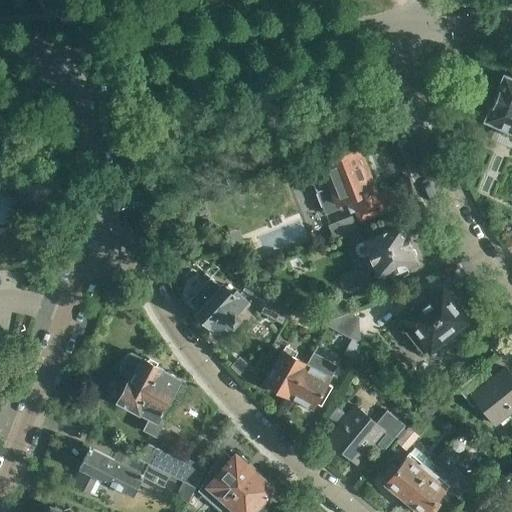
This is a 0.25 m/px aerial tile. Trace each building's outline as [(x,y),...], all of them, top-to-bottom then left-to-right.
[(511,76),(504,73),(486,118),(511,129),(511,76)] [(378,194),(359,147),(322,162),(323,165),(313,169),(312,170),(310,173),(310,175),(317,191),(325,209),(326,212),(340,207),(338,203),(353,198),(361,219),(397,205),(391,189),(378,194)] [(0,222),(17,222),(16,194),(12,194),(12,186),(16,186),(15,167),(0,167),(0,222)] [(335,237),(356,228),(351,216),(330,224),(335,237)] [(364,241),(358,243),(356,246),(356,249),(357,252),(360,255),(363,255),(369,253),(379,277),(391,272),(393,278),(397,277),(405,274),(408,272),(406,266),(418,262),(415,256),(417,254),(415,249),(412,248),(411,245),(412,244),(408,235),(406,235),(402,224),(363,240),(364,241)] [(352,241),(362,237),(359,229),(349,234),(352,241)] [(190,288),(196,293),(189,300),(199,309),(197,312),(210,325),(211,324),(218,330),(224,323),(228,326),(232,323),(233,324),(241,316),(239,314),(250,302),(243,296),(244,295),(236,287),(235,288),(230,283),(225,281),(224,282),(223,281),(219,285),(216,281),(215,282),(210,278),(204,284),(198,279),(190,288)] [(265,291),(255,286),(250,294),(261,300),(265,291)] [(417,306),(399,321),(423,353),(435,344),(439,343),(445,340),(445,336),(467,318),(466,317),(466,312),(461,306),(456,305),(442,287),(429,297),(423,291),(412,299),(417,306)] [(261,310),(267,313),(267,318),(273,321),(277,318),(283,321),(291,305),(270,294),(261,310)] [(348,310),(342,298),(305,313),(320,321),(348,310)] [(358,315),(352,312),(323,323),(352,338),(361,342),(358,315)] [(361,342),(352,338),(345,353),(360,360),(367,345),(361,342)] [(290,394),(307,363),(294,356),(297,351),(285,344),(282,350),(273,345),(264,362),(273,367),(265,382),(288,396),(290,394)] [(314,351),(290,395),(313,407),(316,401),(321,404),(332,386),(326,383),(337,363),(314,351)] [(131,352),(126,353),(119,368),(121,371),(131,377),(131,378),(130,378),(119,399),(151,416),(144,428),(156,434),(163,422),(161,417),(159,416),(171,394),(178,398),(186,384),(185,380),(161,368),(161,366),(143,356),(142,357),(131,352)] [(458,388),(465,397),(473,406),(478,402),(496,423),(509,413),(510,414),(511,412),(511,375),(505,367),(494,376),(485,365),(458,388)] [(355,405),(328,438),(358,463),(373,443),(383,452),(405,425),(387,409),(376,422),(355,405)] [(409,427),(397,441),(408,450),(420,436),(409,427)] [(140,457),(148,461),(171,473),(184,480),(185,480),(195,485),(187,501),(205,467),(171,450),(169,453),(148,443),(140,457)] [(72,484),(83,490),(94,495),(103,478),(134,493),(139,482),(160,493),(171,473),(148,461),(142,473),(89,446),(79,466),(81,467),(72,484)] [(397,458),(382,477),(387,481),(385,483),(397,493),(395,495),(402,501),(431,465),(412,449),(402,462),(397,458)] [(212,471),(217,475),(208,485),(221,497),(227,502),(255,470),(246,462),(246,459),(241,455),(238,455),(235,453),(228,461),(221,455),(211,466),(212,471)] [(432,465),(402,501),(409,507),(411,505),(420,511),(432,511),(439,504),(435,500),(445,488),(457,498),(470,483),(454,470),(447,478),(432,465)] [(255,470),(227,502),(238,511),(252,511),(274,487),(271,485),(271,481),(266,477),(262,477),(255,470)] [(184,480),(176,495),(187,501),(195,485),(185,480),(184,480)] [(474,511),(505,511),(486,497),(474,511)] [(511,511),(511,497),(500,506),(508,511),(511,511)]
